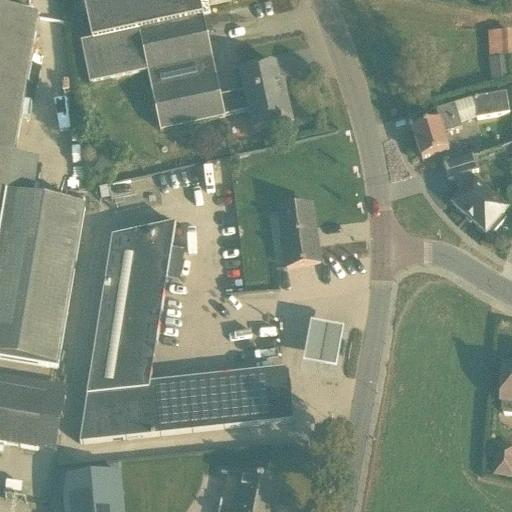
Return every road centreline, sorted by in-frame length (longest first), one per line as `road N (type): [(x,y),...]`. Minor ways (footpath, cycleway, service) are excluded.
road 1 (tertiary): [(343,511),(381,292),(380,243)]
road 2 (tertiary): [(380,243),(382,193),(316,0)]
road 3 (residential): [(511,294),(380,243)]
